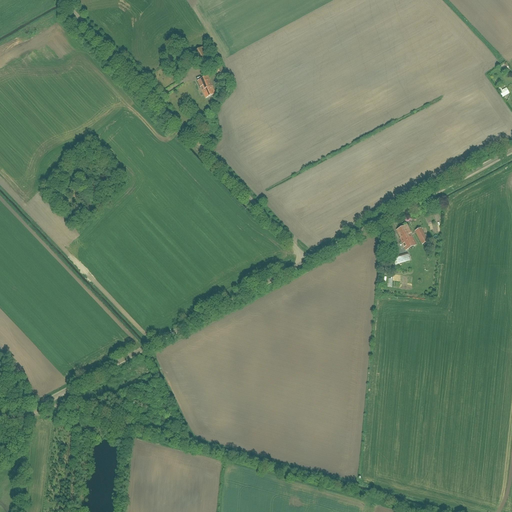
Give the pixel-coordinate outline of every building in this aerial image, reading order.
[(202,46),(191,51),(195,58),(205,54),(202,46)] [(214,94),(205,76),(196,81),(205,98),(214,94)] [(506,91),(503,86),(498,90),(501,94),(506,91)] [(201,105),(198,100),(191,105),(194,110),(201,105)] [(406,224),(395,229),(404,249),(415,244),(406,224)] [(419,227),(415,230),(421,244),(426,241),(419,227)] [(406,253),(392,256),(394,262),(408,259),(406,253)]
